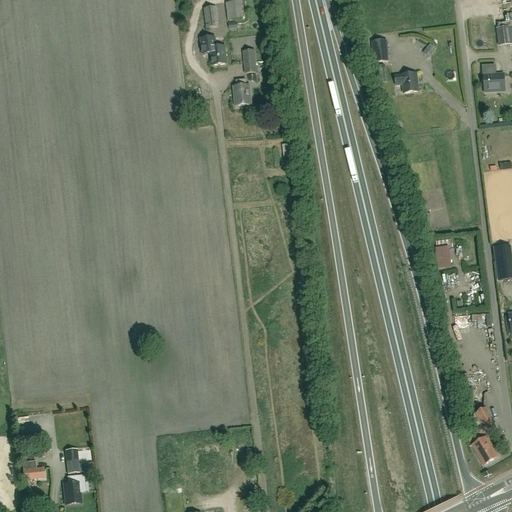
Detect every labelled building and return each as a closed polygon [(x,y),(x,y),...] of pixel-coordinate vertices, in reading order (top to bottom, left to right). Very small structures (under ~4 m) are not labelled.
[(228,22),(244,20),(241,1),(230,3),(226,4),(228,22)] [(207,29),(218,28),(215,8),(205,10),(207,29)] [(496,29),(499,47),(511,45),(511,39),(510,28),(496,29)] [(209,38),(209,43),(210,49),(212,67),(227,65),(225,47),(217,48),(215,37),(209,38)] [(415,44),(426,48),(428,43),(417,39),(415,44)] [(374,64),(389,63),(387,42),(372,43),(374,64)] [(245,75),(256,74),(254,52),(243,53),(245,75)] [(404,95),(418,93),(416,74),(402,76),(395,77),(396,86),(403,86),(404,95)] [(485,93),(496,92),(495,76),(484,77),(485,93)] [(235,107),(251,106),(249,86),(246,87),(246,81),(236,81),(236,87),(233,88),(235,107)] [(284,159),(293,158),(292,145),(282,146),(284,159)] [(440,270),(452,269),(451,246),(439,247),(440,270)] [(511,253),(511,246),(495,248),(499,281),(511,279),(511,253)] [(485,429),(494,424),(486,410),(476,415),(485,429)] [(484,465),(496,458),(492,451),(493,450),(486,438),(472,446),(484,465)] [(68,475),(80,474),(78,457),(66,458),(68,475)] [(22,464),(23,472),(24,480),(44,478),(43,470),(36,470),(35,462),(22,464)] [(65,506),(81,505),(79,484),(77,484),(76,478),(68,478),(69,485),(64,485),(65,506)]
